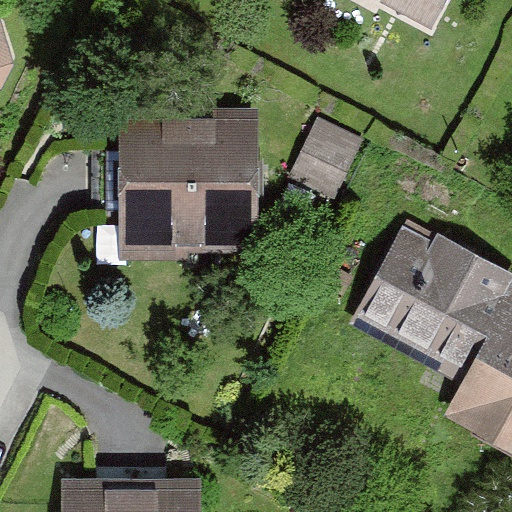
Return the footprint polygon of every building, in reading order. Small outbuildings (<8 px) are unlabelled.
[(437,47),(463,0),(388,0),(380,16),(437,47)] [(0,25),(0,95),(20,89),(0,25)] [(293,170),(340,190),(365,133),(318,113),(293,170)] [(255,122),(123,128),(129,272),(260,267),(255,122)] [(511,277),(511,274),(402,218),(346,324),(459,382),(442,416),(511,452),(511,291),(506,289),(511,277)] [(62,511),(197,511),(196,475),(61,480),(62,511)]
